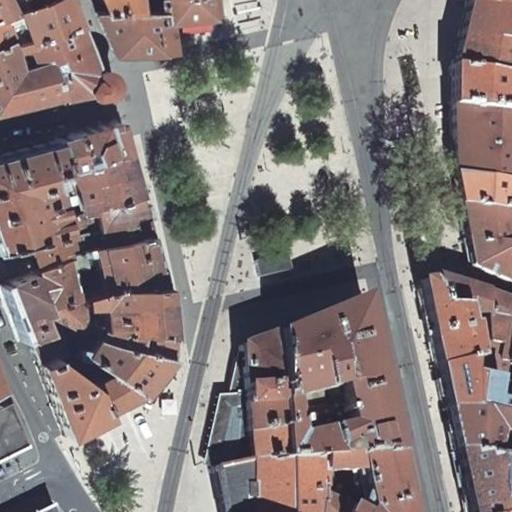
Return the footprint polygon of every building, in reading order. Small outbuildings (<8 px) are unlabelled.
[(0,0),(0,6),(3,14),(40,0),(0,0)] [(40,0),(3,14),(0,15),(0,47),(75,24),(71,14),(65,0),(40,0)] [(97,0),(102,10),(94,12),(110,48),(113,51),(119,53),(157,53),(171,51),(169,36),(167,22),(178,19),(208,16),(207,0),(97,0)] [(221,24),(219,0),(207,0),(208,16),(178,19),(179,32),(219,28),(221,24)] [(511,0),(465,0),(464,6),(511,11),(511,0)] [(457,34),(511,45),(511,11),(464,6),(461,20),(457,34)] [(0,110),(42,100),(58,96),(58,97),(86,92),(86,93),(89,95),(92,96),(96,96),(100,94),(101,97),(102,97),(105,96),(110,92),(113,86),(113,81),(112,79),(110,75),(108,72),(103,70),(100,69),(96,70),(94,70),(93,71),(85,47),(75,24),(0,47),(0,110)] [(448,68),(511,77),(511,45),(457,34),(454,48),(448,68)] [(511,77),(448,68),(448,87),(447,105),(511,115),(511,77)] [(511,115),(447,105),(449,141),(450,176),(511,184),(511,115)] [(77,163),(78,167),(123,151),(120,140),(114,120),(113,120),(73,130),(70,131),(77,163)] [(50,138),(56,170),(63,168),(77,163),(70,131),(50,136),(49,136),(50,138)] [(50,190),(47,174),(56,172),(57,171),(56,170),(50,138),(10,147),(0,149),(0,246),(25,240),(59,231),(52,201),(50,192),(50,190)] [(72,226),(74,234),(95,230),(92,207),(134,193),(123,151),(78,167),(80,176),(68,179),(73,189),(79,214),(70,217),(69,217),(72,226)] [(63,168),(68,179),(80,176),(78,167),(77,163),(63,168)] [(61,189),(70,217),(79,214),(73,189),(68,179),(63,168),(56,170),(57,171),(60,186),(61,189)] [(47,174),(50,190),(50,192),(58,190),(61,189),(60,186),(57,171),(56,172),(47,174)] [(457,206),(511,212),(511,184),(450,176),(454,191),(457,206)] [(52,201),(60,199),(58,190),(50,192),(52,201)] [(67,250),(145,233),(134,193),(92,207),(95,230),(74,234),(61,236),(59,231),(25,240),(26,248),(36,267),(69,257),(67,250)] [(500,282),(511,286),(511,212),(457,206),(463,241),(468,268),(500,282)] [(59,231),(61,236),(74,234),(72,226),(59,231)] [(99,289),(159,286),(152,260),(145,233),(67,250),(69,257),(36,267),(25,270),(41,309),(76,295),(99,289)] [(25,240),(0,246),(0,274),(17,268),(19,273),(25,270),(36,267),(26,248),(25,240)] [(256,261),(259,276),(293,269),(290,254),(256,261)] [(0,275),(14,313),(23,336),(41,329),(35,312),(41,309),(25,270),(19,273),(17,268),(0,274),(0,275)] [(459,314),(459,287),(445,282),(427,277),(423,283),(434,294),(437,306),(439,319),(459,316),(459,314)] [(483,344),(482,312),(459,314),(459,316),(439,319),(437,306),(434,294),(423,283),(415,284),(414,285),(423,327),(432,369),(464,363),(481,359),(483,344)] [(103,327),(163,333),(161,309),(159,286),(99,289),(76,295),(81,318),(103,320),(103,327)] [(459,287),(459,314),(482,312),(483,312),(482,295),(470,291),(459,287)] [(49,354),(51,359),(59,353),(81,356),(107,373),(138,393),(168,357),(168,332),(163,333),(103,327),(103,320),(81,318),(76,295),(41,309),(48,326),(41,329),(51,353),(49,354)] [(498,385),(511,316),(511,306),(499,301),(482,295),(483,312),(482,312),(483,344),(481,359),(464,363),(463,380),(498,385)] [(358,299),(272,333),(280,432),(282,459),(317,458),(354,456),(392,454),(358,299)] [(511,386),(511,316),(498,385),(505,386),(511,386)] [(30,353),(33,360),(49,354),(51,353),(41,329),(23,336),(30,353)] [(272,333),(238,346),(241,394),(245,434),(280,432),(272,333)] [(238,346),(237,347),(226,395),(241,394),(238,346)] [(100,413),(86,384),(51,359),(49,354),(33,360),(49,402),(62,433),(100,413)] [(437,390),(442,411),(472,412),(500,420),(505,386),(498,385),(463,380),(464,363),(432,369),(437,390)] [(86,384),(100,413),(138,393),(107,373),(86,383),(86,384)] [(511,386),(505,386),(500,420),(511,423),(511,386)] [(241,394),(226,395),(211,470),(247,462),(245,434),(241,394)] [(511,423),(500,420),(472,412),(442,411),(447,431),(451,451),(479,454),(511,463),(511,423)] [(0,455),(14,449),(0,412),(0,455)] [(280,432),(245,434),(247,462),(282,459),(280,432)] [(511,511),(511,463),(479,454),(451,451),(459,489),(464,511),(499,511),(501,509),(509,511),(511,511)] [(404,511),(392,454),(354,456),(357,471),(363,501),(363,505),(360,511),(347,511),(345,511),(344,511),(404,511)] [(354,456),(317,458),(318,473),(347,472),(357,471),(354,456)] [(282,459),(247,462),(246,511),(315,511),(318,495),(319,490),(318,473),(317,458),(282,459)] [(246,511),(247,462),(211,470),(218,511),(246,511)] [(357,471),(347,472),(352,499),(353,502),(355,502),(363,501),(357,471)] [(347,472),(318,473),(319,490),(352,499),(347,472)] [(319,490),(318,495),(345,511),(347,511),(351,511),(355,502),(353,502),(352,499),(319,490)] [(344,511),(345,511),(318,495),(315,511),(344,511)]
